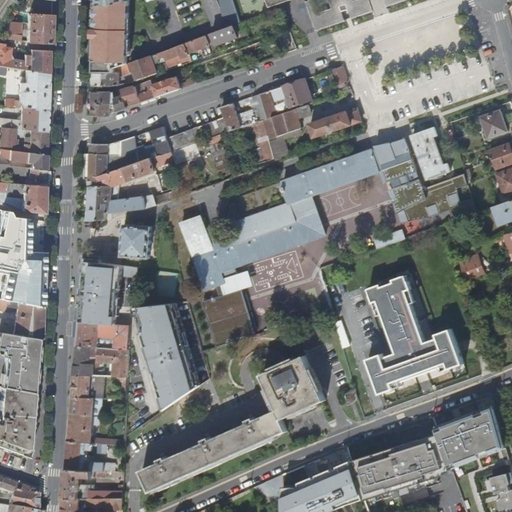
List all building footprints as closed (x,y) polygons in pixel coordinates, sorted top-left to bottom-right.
[(27,42),(50,43),(51,15),(51,0),(22,0),(22,13),(29,14),(28,24),(27,42)] [(129,6),(129,0),(127,1),(96,6),(96,17),(94,73),(115,73),(115,69),(128,64),(128,50),(129,13),(126,13),(126,6),(129,6)] [(241,22),(235,0),(218,0),(224,20),(218,22),(220,28),(241,22)] [(264,0),(268,8),(291,0),(304,0),(315,32),(346,21),(341,6),(347,4),(352,19),(374,12),(388,7),(408,0),(264,0)] [(388,7),(374,12),(376,17),(389,13),(388,7)] [(242,23),(236,26),(240,38),(249,34),(245,22),(242,23)] [(6,38),(21,41),(21,35),(14,35),(15,29),(17,29),(17,25),(19,26),(20,23),(8,23),(7,24),(0,35),(0,40),(5,42),(6,38)] [(211,47),(213,52),(219,50),(217,45),(240,38),(236,26),(207,36),(211,47)] [(205,49),(207,56),(214,54),(214,52),(213,52),(211,47),(207,36),(187,43),(191,54),(199,51),(200,53),(204,52),(203,50),(205,49)] [(0,66),(26,70),(49,74),(50,62),(50,51),(30,50),(30,52),(27,51),(24,56),(24,61),(9,58),(9,55),(11,47),(4,46),(5,42),(0,40),(0,66)] [(187,43),(158,54),(161,62),(161,63),(167,61),(169,67),(192,59),(191,55),(191,54),(187,43)] [(161,63),(161,62),(158,54),(132,63),(139,80),(159,74),(164,72),(161,63)] [(127,71),(131,83),(139,80),(132,63),(128,64),(115,69),(115,73),(94,73),(94,86),(113,87),(121,85),(119,74),(127,71)] [(343,66),(334,70),(339,85),(349,82),(343,66)] [(22,100),(22,107),(35,107),(35,109),(48,110),(48,102),(48,97),(49,82),(49,74),(26,70),(26,84),(20,84),(20,100),(22,100)] [(174,75),(153,82),(149,84),(153,97),(179,88),(200,80),(199,77),(195,78),(193,78),(192,76),(183,79),(184,81),(177,83),(174,75)] [(281,86),(270,90),(273,101),(285,98),(288,107),(310,100),(303,79),(281,86)] [(148,80),(136,85),(132,85),(135,93),(149,84),(153,82),(149,82),(148,80)] [(132,85),(119,89),(122,94),(124,98),(126,106),(138,102),(153,97),(149,84),(135,93),(132,85)] [(109,99),(110,91),(90,91),(89,108),(89,115),(107,115),(108,114),(108,111),(108,101),(112,101),(113,110),(122,106),(119,95),(109,99)] [(276,115),(268,91),(261,93),(266,112),(268,118),(276,115)] [(255,107),(259,120),(268,118),(266,112),(261,93),(252,96),(255,107)] [(254,123),(255,122),(250,109),(236,114),(232,102),(219,106),(223,117),(228,131),(245,126),(254,123)] [(311,114),(307,105),(276,115),(268,118),(259,120),(255,122),(254,123),(267,162),(277,159),(272,144),(287,139),(301,134),(303,131),(302,128),(298,118),(311,114)] [(35,107),(22,107),(21,121),(0,118),(0,126),(1,126),(21,128),(47,132),(48,121),(48,110),(35,109),(35,107)] [(255,107),(250,109),(255,122),(259,120),(255,107)] [(358,110),(357,107),(325,117),(330,131),(362,120),(358,110)] [(482,118),(489,139),(509,132),(502,111),(482,118)] [(223,117),(168,138),(173,151),(193,143),(221,133),(228,131),(223,117)] [(330,131),(325,117),(307,123),(311,136),(330,131)] [(254,123),(245,126),(257,165),(267,162),(254,123)] [(21,128),(1,126),(0,133),(0,145),(16,148),(17,137),(24,138),(23,144),(22,152),(47,155),(47,144),(47,132),(21,128)] [(90,180),(172,151),(173,151),(168,138),(164,127),(145,133),(147,140),(153,138),(156,148),(145,151),(145,149),(135,150),(135,136),(122,141),(122,155),(92,154),(91,166),(90,180)] [(435,127),(414,134),(430,178),(451,170),(448,163),(443,165),(433,135),(437,134),(435,127)] [(193,143),(197,152),(225,141),(221,133),(193,143)] [(291,154),(287,139),(272,144),(277,159),(291,154)] [(122,155),(122,141),(111,144),(92,144),(92,148),(92,154),(122,155)] [(197,152),(193,143),(173,151),(172,151),(175,160),(176,164),(198,157),(197,152)] [(492,151),(498,169),(511,163),(511,146),(511,144),(492,151)] [(22,152),(1,149),(0,157),(9,157),(9,160),(31,161),(31,164),(46,166),(47,160),(47,155),(22,152)] [(382,171),(375,149),(285,181),(287,187),(285,187),(286,191),(284,191),(289,204),(233,224),(237,234),(220,240),(212,242),(209,233),(203,216),(183,223),(207,289),(227,282),(224,271),(307,242),(293,202),(314,195),(382,171)] [(175,160),(172,151),(90,180),(88,221),(107,220),(108,214),(125,211),(147,209),(180,197),(177,191),(155,198),(154,196),(151,197),(151,196),(145,198),(118,201),(120,185),(129,181),(156,171),(155,168),(175,160)] [(27,174),(26,185),(46,186),(46,177),(46,170),(31,169),(31,167),(28,167),(0,163),(0,172),(7,174),(7,171),(27,174)] [(511,168),(498,174),(506,196),(511,194),(511,168)] [(22,211),(45,214),(45,200),(46,186),(26,185),(22,184),(22,185),(0,182),(0,200),(3,201),(22,211)] [(328,234),(314,195),(293,202),(307,242),(328,234)] [(511,200),(500,205),(507,224),(511,221),(511,200)] [(44,227),(45,221),(11,217),(8,211),(0,209),(0,225),(11,228),(19,229),(18,231),(44,234),(44,227)] [(432,222),(434,229),(450,223),(447,217),(432,222)] [(153,227),(125,226),(122,257),(150,259),(153,227)] [(216,230),(209,233),(212,242),(220,240),(216,230)] [(376,240),(379,248),(406,239),(403,230),(376,240)] [(0,298),(4,299),(11,258),(13,244),(0,241),(0,298)] [(460,261),(461,264),(479,257),(478,255),(460,261)] [(462,268),(466,281),(485,274),(482,266),(479,257),(461,264),(462,268)] [(85,258),(82,293),(119,296),(121,279),(136,280),(138,267),(122,265),(102,262),(103,260),(90,258),(85,258)] [(292,275),(306,319),(323,313),(309,269),(292,275)] [(369,359),(382,393),(403,385),(402,381),(408,379),(407,376),(421,372),(434,367),(435,369),(441,367),(443,371),(465,363),(452,329),(438,334),(440,338),(426,342),(412,303),(407,289),(412,288),(409,281),(407,282),(404,275),(394,278),(395,281),(383,286),(382,283),(372,287),(374,293),(372,294),(374,301),(379,300),(384,313),(398,353),(384,358),(383,354),(369,359)] [(82,293),(80,322),(116,323),(119,296),(82,293)] [(38,322),(38,307),(4,299),(0,298),(0,310),(3,311),(3,309),(6,310),(6,309),(9,309),(7,320),(0,318),(0,331),(5,333),(32,337),(37,338),(38,322)] [(177,303),(133,307),(164,410),(201,384),(177,303)] [(130,349),(131,324),(116,323),(80,322),(76,322),(74,333),(73,346),(130,349)] [(0,355),(0,356),(0,358),(0,387),(27,393),(30,365),(32,337),(5,333),(0,332),(0,355)] [(114,362),(114,377),(118,377),(129,378),(130,349),(73,346),(72,361),(71,375),(95,376),(96,361),(114,362)] [(143,471),(153,492),(289,431),(283,419),(326,400),(306,356),(263,375),(279,410),(257,420),(255,417),(249,420),(250,423),(213,440),(212,437),(205,440),(206,443),(168,460),(167,457),(161,460),(162,462),(143,471)] [(69,398),(105,399),(106,377),(95,376),(71,375),(70,386),(69,398)] [(129,390),(129,378),(118,377),(118,381),(123,381),(123,390),(129,390)] [(0,450),(22,458),(23,437),(27,393),(0,387),(0,450)] [(350,403),(360,399),(356,390),(346,394),(350,403)] [(96,414),(103,415),(105,399),(69,398),(68,404),(68,412),(96,414)] [(368,504),(454,473),(451,464),(458,461),(459,465),(507,448),(495,405),(444,424),(445,427),(439,430),(440,433),(413,443),(413,442),(353,464),(368,504)] [(94,437),(96,414),(68,412),(66,426),(64,441),(108,445),(122,446),(123,440),(94,437)] [(107,454),(108,445),(64,441),(62,455),(66,469),(81,470),(104,472),(105,462),(90,461),(90,456),(88,455),(88,452),(107,454)] [(107,478),(107,472),(104,472),(81,470),(66,469),(64,485),(63,499),(80,499),(88,499),(109,499),(125,498),(124,485),(119,485),(120,490),(85,491),(84,495),(79,495),(81,476),(96,477),(107,478)] [(504,510),(511,508),(511,472),(495,478),(500,494),(504,493),(506,498),(501,499),(504,510)] [(3,504),(32,510),(35,500),(36,493),(33,490),(0,477),(0,488),(7,491),(3,504)] [(109,499),(108,510),(125,510),(125,498),(109,499)] [(76,511),(80,499),(63,499),(57,511),(76,511)] [(85,511),(106,511),(108,510),(109,499),(88,499),(85,511)]
